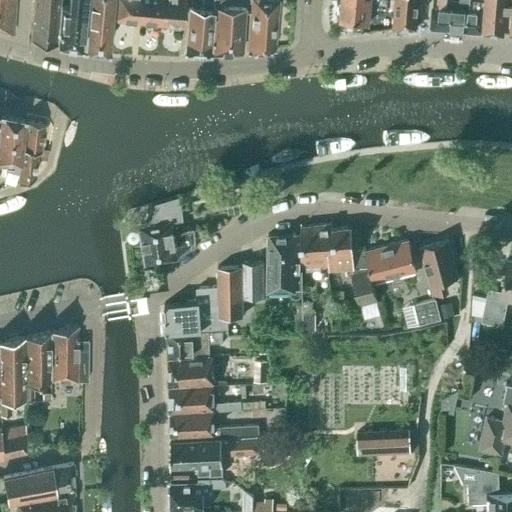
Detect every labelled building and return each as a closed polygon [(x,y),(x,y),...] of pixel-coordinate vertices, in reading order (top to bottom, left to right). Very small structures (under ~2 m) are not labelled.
[(15,0),(0,0),(0,29),(14,33),(15,0)] [(33,0),(31,36),(56,41),(59,0),(33,0)] [(59,0),(56,41),(83,45),(86,0),(59,0)] [(86,0),(83,45),(108,48),(111,18),(113,0),(86,0)] [(159,24),(162,0),(113,0),(111,18),(159,24)] [(180,26),(183,0),(162,0),(159,24),(180,26)] [(185,52),(210,53),(215,0),(201,0),(201,8),(190,7),(185,52)] [(215,0),(211,53),(242,52),(246,8),(224,7),(224,1),(228,2),(228,0),(215,0)] [(252,0),(247,51),(275,48),(279,0),(252,0)] [(395,0),(341,0),(341,4),(338,4),(337,13),(340,13),(340,18),(368,21),(370,5),(395,8),(395,0)] [(395,0),(395,8),(393,28),(417,28),(419,0),(395,0)] [(449,9),(449,0),(448,0),(432,0),(430,27),(450,29),(450,9),(449,9)] [(469,1),(469,0),(459,0),(459,1),(449,0),(449,9),(450,9),(450,29),(463,30),(464,10),(469,11),(469,1)] [(484,0),(479,0),(480,2),(469,1),(469,11),(464,10),(463,30),(483,31),(484,0)] [(511,0),(484,0),(483,31),(504,33),(504,30),(510,30),(510,34),(511,33),(511,0)] [(1,113),(0,118),(0,159),(12,161),(11,171),(18,171),(17,182),(35,175),(38,157),(38,151),(20,147),(19,147),(25,118),(1,113)] [(41,148),(43,137),(46,122),(26,118),(20,147),(38,151),(40,151),(41,148)] [(38,151),(38,157),(47,159),(49,149),(41,148),(40,151),(38,151)] [(150,224),(139,225),(145,263),(175,258),(195,243),(194,229),(183,230),(173,232),(171,221),(182,219),(179,195),(147,205),(150,224)] [(301,266),(328,263),(329,263),(328,249),(332,249),(332,228),(332,222),(301,225),(302,232),(301,266)] [(368,264),(364,250),(363,251),(358,231),(352,231),(351,226),(332,228),(332,249),(328,249),(329,263),(328,263),(328,268),(368,264)] [(296,233),(296,232),(268,233),(267,289),(301,288),(301,266),(302,232),(296,233)] [(416,270),(408,239),(364,250),(368,264),(372,281),(416,270)] [(421,246),(434,293),(447,289),(445,279),(457,276),(447,239),(421,246)] [(501,291),(488,288),(481,322),(503,327),(508,301),(511,301),(511,260),(508,259),(501,291)] [(243,296),(263,296),(263,260),(243,261),(243,296)] [(241,264),(218,265),(218,285),(197,287),(197,299),(164,302),(167,330),(227,327),(227,335),(241,334),(241,319),(241,264)] [(359,304),(376,299),(367,267),(350,272),(359,304)] [(330,307),(343,306),(343,295),(330,295),(330,307)] [(413,304),(419,324),(441,318),(435,298),(413,304)] [(301,312),(311,311),(311,299),(301,299),(301,312)] [(451,302),(438,305),(442,318),(454,315),(451,302)] [(315,313),(303,314),(303,329),(315,329),(315,313)] [(88,380),(88,340),(78,340),(78,323),(50,329),(49,379),(50,379),(88,380)] [(33,381),(49,379),(50,329),(24,335),(25,398),(33,398),(33,381)] [(167,333),(168,357),(209,355),(209,343),(223,342),(222,330),(167,333)] [(0,413),(10,413),(10,399),(25,398),(24,335),(0,340),(0,413)] [(265,351),(265,338),(257,338),(257,350),(265,351)] [(179,385),(214,382),(213,355),(168,357),(168,358),(169,385),(179,385)] [(266,381),(267,359),(254,359),(253,381),(266,381)] [(179,385),(169,385),(169,413),(179,412),(214,410),(234,408),(265,407),(265,400),(234,401),(214,402),(214,382),(179,385)] [(511,383),(506,382),(506,384),(507,384),(503,401),(508,402),(503,420),(486,417),(479,448),(501,453),(504,440),(511,441),(511,383)] [(442,399),(441,411),(453,413),(458,390),(442,399)] [(221,436),(221,437),(259,435),(258,424),(236,425),(236,424),(214,425),(214,410),(179,412),(169,413),(170,436),(214,434),(214,437),(221,436)] [(0,437),(1,456),(26,451),(25,425),(0,430),(0,437)] [(413,428),(363,430),(364,452),(414,450),(413,428)] [(221,437),(170,440),(170,466),(198,465),(198,475),(222,473),(221,454),(259,452),(259,435),(221,437)] [(5,501),(74,488),(73,461),(1,476),(5,501)] [(462,481),(468,481),(468,503),(488,502),(489,511),(511,510),(511,491),(495,492),(495,480),(495,471),(453,464),(462,481)] [(199,478),(199,482),(171,483),(171,495),(169,496),(169,506),(171,507),(171,510),(203,510),(203,492),(210,492),(210,487),(226,487),(225,483),(221,478),(199,478)] [(314,481),(313,508),(339,509),(339,482),(314,481)] [(272,511),(272,497),(264,497),(264,500),(252,500),(252,494),(242,487),(242,511),(272,511)] [(371,487),(342,489),(344,511),(372,509),(371,487)] [(18,511),(74,511),(74,489),(16,500),(18,511)]
